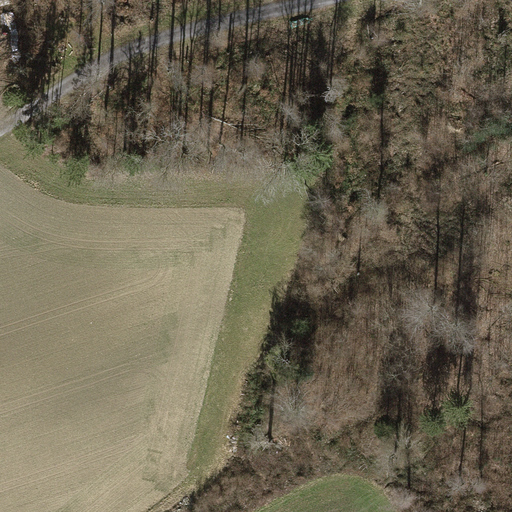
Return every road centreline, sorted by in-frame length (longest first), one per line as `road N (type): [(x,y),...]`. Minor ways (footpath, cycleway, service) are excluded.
road 1 (track): [(311,0),(143,49),(0,129)]
road 2 (track): [(2,128),(1,0)]
